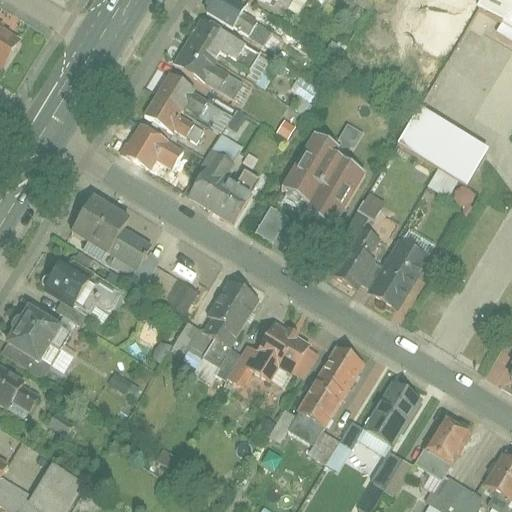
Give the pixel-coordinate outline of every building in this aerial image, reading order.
[(229,0),(211,0),(201,18),(227,33),(230,29),(247,38),(254,26),(239,18),(244,9),(229,0)] [(511,0),(477,0),(472,11),(511,33),(511,0)] [(197,25),(172,68),(219,94),(230,76),(244,52),(197,25)] [(0,68),(13,47),(0,39),(0,68)] [(167,79),(144,124),(165,135),(168,130),(184,138),(191,123),(179,117),(182,110),(196,117),(202,104),(189,98),(192,92),(167,79)] [(309,105),(317,92),(297,79),(288,91),(309,105)] [(462,185),(480,153),(414,116),(396,147),(462,185)] [(353,152),(360,133),(342,127),(335,146),(353,152)] [(139,128),(119,157),(143,173),(151,160),(169,171),(180,155),(139,128)] [(365,169),(319,138),(270,214),(326,249),(357,199),(350,195),(365,169)] [(178,197),(226,227),(243,199),(194,169),(178,197)] [(363,196),(354,217),(371,224),(380,203),(363,196)] [(106,256),(97,269),(166,311),(178,292),(154,278),(161,266),(140,253),(148,240),(86,202),(67,233),(106,256)] [(369,226),(390,237),(397,224),(375,213),(369,226)] [(348,286),(376,242),(351,226),(323,270),(348,286)] [(370,307),(394,319),(431,246),(397,229),(364,295),(373,300),(370,307)] [(75,306),(95,275),(60,253),(40,284),(75,306)] [(193,329),(222,350),(254,304),(226,283),(193,329)] [(64,328),(24,304),(4,338),(44,362),(64,328)] [(281,377),(299,347),(263,326),(245,356),(281,377)] [(362,368),(326,345),(288,404),(324,427),(362,368)] [(511,348),(499,369),(511,377),(511,348)] [(69,359),(60,354),(50,371),(59,377),(69,359)] [(189,375),(206,386),(215,371),(197,361),(189,375)] [(0,404),(16,415),(34,387),(0,365),(0,404)] [(126,395),(131,386),(112,375),(107,383),(126,395)] [(417,402),(383,379),(356,419),(390,442),(417,402)] [(422,461),(407,485),(451,511),(472,511),(477,505),(441,483),(471,434),(440,416),(415,457),(422,461)] [(0,438),(0,465),(12,446),(0,438)] [(357,511),(371,511),(380,494),(392,500),(409,467),(384,454),(355,511),(357,511)] [(511,482),(511,464),(499,458),(487,484),(507,493),(511,482)] [(57,511),(74,485),(48,469),(22,511),(57,511)]
